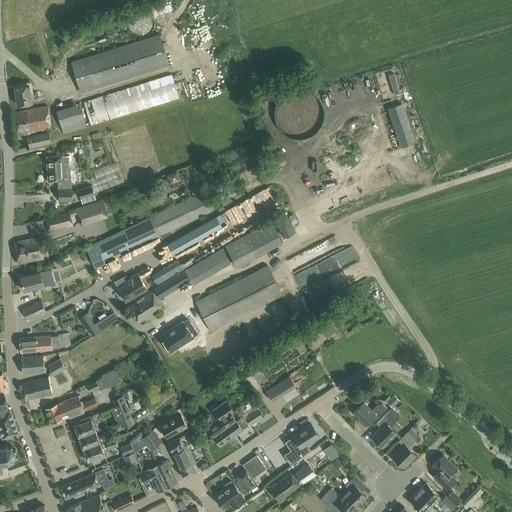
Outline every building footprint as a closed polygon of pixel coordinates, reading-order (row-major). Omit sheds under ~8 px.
[(192,47),(207,85),(215,82),(216,85),(228,80),(210,32),(195,38),(197,45),(192,47)] [(159,34),(71,62),(81,93),(169,65),(159,34)] [(91,125),(179,98),(172,75),(83,102),(91,125)] [(372,92),(377,89),(370,77),(365,80),(372,92)] [(346,102),(357,95),(349,82),(338,90),(346,102)] [(17,105),(32,103),(29,86),(15,88),(17,105)] [(299,136),(306,135),(312,132),(318,127),(321,121),(323,114),(323,107),(320,100),(316,94),(310,90),(304,87),(297,87),(289,88),(283,92),(278,97),(275,103),(273,110),(274,117),(276,123),(280,129),(286,133),(292,136),(299,136)] [(86,127),(80,108),(79,103),(56,110),(63,135),(86,127)] [(14,113),(17,135),(30,133),(30,132),(51,129),(48,106),(27,111),(14,113)] [(29,147),(36,146),(51,143),(49,132),(27,137),(29,147)] [(70,166),(63,166),(62,155),(46,157),(48,182),(62,180),(63,188),(58,189),(59,201),(72,200),(70,166)] [(90,185),(94,193),(123,182),(116,164),(94,172),(96,178),(89,181),(90,185)] [(182,166),(170,169),(173,180),(185,176),(182,166)] [(138,175),(140,183),(156,177),(154,169),(138,175)] [(94,193),(90,185),(77,190),(82,203),(95,198),(94,193)] [(149,217),(158,236),(213,210),(204,191),(149,217)] [(98,203),(80,208),(84,222),(102,216),(98,203)] [(72,225),(68,212),(46,219),(49,232),(72,225)] [(226,223),(221,214),(216,216),(167,244),(174,255),(222,227),(222,226),(226,223)] [(28,227),(44,222),(43,215),(26,220),(28,227)] [(283,236),(296,230),(287,215),(276,222),(278,225),(277,225),(283,236)] [(158,236),(149,217),(86,248),(92,262),(95,268),(105,263),(104,262),(158,236)] [(250,218),(222,236),(225,241),(253,223),(250,218)] [(283,242),(271,221),(225,246),(237,267),(283,242)] [(40,237),(14,242),(18,264),(44,259),(40,237)] [(223,247),(184,271),(190,281),(191,284),(230,261),(223,247)] [(68,254),(59,259),(62,263),(70,259),(68,254)] [(152,254),(131,264),(134,269),(155,259),(152,254)] [(177,261),(168,266),(152,276),(157,285),(182,269),(177,261)] [(196,302),(211,331),(282,295),(267,266),(196,302)] [(40,272),(20,277),(24,291),(54,282),(51,269),(40,272)] [(153,289),(159,300),(190,281),(184,271),(153,289)] [(147,288),(137,273),(127,280),(128,282),(118,288),(126,301),(147,288)] [(162,309),(152,292),(129,306),(139,323),(162,309)] [(23,309),(28,320),(46,312),(41,301),(23,309)] [(80,318),(86,327),(93,323),(87,313),(80,318)] [(161,336),(162,338),(164,341),(162,342),(167,351),(169,349),(171,352),(193,337),(198,333),(189,320),(184,323),(183,321),(167,331),(161,336)] [(51,335),(34,337),(36,351),(52,350),(61,347),(60,341),(59,335),(51,335)] [(36,351),(34,337),(19,339),(21,353),(36,351)] [(70,339),(60,341),(61,347),(71,345),(70,339)] [(44,372),(43,356),(21,358),(22,374),(44,372)] [(60,359),(48,366),(54,376),(66,368),(63,364),(68,360),(65,356),(60,359)] [(258,359),(250,364),(245,367),(251,376),(264,367),(258,359)] [(95,380),(96,381),(87,386),(90,392),(99,388),(100,390),(121,380),(115,368),(101,375),(102,377),(95,380)] [(273,401),(296,386),(289,376),(266,391),(273,401)] [(52,394),(48,377),(23,384),(27,400),(52,394)] [(129,404),(134,402),(142,397),(139,394),(132,397),(129,391),(125,393),(129,404)] [(9,411),(7,412),(5,405),(7,404),(4,395),(0,396),(0,434),(2,434),(3,437),(2,437),(3,437),(17,432),(17,433),(18,432),(17,431),(17,432),(10,411),(10,410),(9,411)] [(399,400),(394,395),(386,402),(392,407),(399,400)] [(78,396),(45,409),(51,424),(84,411),(97,406),(95,398),(81,404),(78,396)] [(122,422),(129,419),(129,417),(131,416),(122,396),(113,399),(116,408),(119,407),(122,414),(119,415),(122,422)] [(213,437),(236,421),(231,415),(234,412),(226,401),(213,410),(219,418),(206,427),(213,437)] [(248,422),(261,413),(252,401),(245,406),(247,408),(241,412),(248,422)] [(377,404),(371,410),(363,402),(353,413),(366,426),(373,418),(375,421),(387,409),(382,404),(380,406),(377,404)] [(99,411),(103,418),(108,415),(103,408),(99,411)] [(150,413),(146,408),(136,416),(140,421),(150,413)] [(392,408),(385,415),(376,423),(380,428),(372,437),(383,448),(397,433),(390,427),(399,418),(399,413),(397,411),(396,412),(392,408)] [(79,438),(96,431),(99,430),(93,414),(80,419),(81,423),(74,426),(79,438)] [(187,426),(181,415),(160,426),(166,437),(187,426)] [(236,421),(213,437),(220,446),(243,430),(242,429),(248,425),(241,417),(236,421)] [(124,429),(132,426),(129,419),(122,422),(124,429)] [(289,466),(310,450),(306,444),(319,436),(311,424),(284,442),(290,451),(283,456),(289,466)] [(419,425),(411,429),(415,438),(423,434),(419,425)] [(148,434),(156,446),(162,442),(153,430),(148,434)] [(98,437),(96,431),(79,438),(83,449),(100,443),(115,438),(115,437),(105,440),(103,435),(98,437)] [(416,440),(408,432),(398,441),(403,445),(392,457),(403,468),(416,455),(408,447),(416,440)] [(130,441),(131,443),(120,448),(123,456),(133,451),(131,446),(136,442),(143,437),(144,436),(142,434),(137,437),(130,441)] [(144,437),(144,436),(143,437),(149,449),(150,450),(156,446),(148,434),(144,437)] [(143,437),(136,442),(141,448),(146,445),(149,449),(143,437)] [(172,452),(186,446),(185,444),(184,445),(180,437),(168,443),(172,452)] [(118,446),(115,438),(100,443),(83,449),(88,461),(91,460),(93,464),(100,462),(99,457),(104,455),(102,449),(107,446),(108,450),(118,446)] [(206,441),(199,445),(203,453),(210,449),(206,441)] [(2,464),(5,463),(6,463),(7,465),(9,464),(8,462),(12,462),(13,463),(15,462),(13,460),(15,457),(17,457),(17,455),(15,454),(15,451),(16,451),(15,449),(13,450),(11,448),(13,446),(11,445),(10,447),(6,446),(5,444),(3,444),(4,446),(0,446),(0,474),(4,474),(2,466),(2,464)] [(187,445),(186,446),(172,452),(181,470),(195,463),(187,445)] [(238,480),(235,483),(244,494),(247,492),(248,492),(258,486),(253,479),(266,469),(256,455),(243,465),(246,470),(236,477),(238,480)] [(433,476),(447,490),(457,480),(451,475),(457,468),(443,455),(432,466),(438,472),(433,476)] [(167,460),(157,465),(167,487),(178,482),(167,460)] [(195,463),(181,470),(185,479),(197,473),(193,464),(196,463),(195,463)] [(296,473),(292,476),(291,473),(269,489),(278,500),(299,485),(303,482),(303,483),(317,472),(310,463),(296,473)] [(146,470),(147,471),(145,471),(144,473),(140,475),(143,483),(151,479),(157,492),(167,487),(157,465),(146,470)] [(100,485),(95,473),(61,487),(66,499),(100,485)] [(345,493),(358,506),(367,497),(358,489),(363,484),(355,475),(345,485),(349,489),(345,493)] [(233,508),(237,505),(244,500),(241,496),(242,495),(233,483),(232,483),(231,481),(223,487),(224,489),(215,496),(223,508),(230,504),(233,508)] [(418,492),(432,505),(437,500),(442,505),(444,503),(452,510),(456,506),(447,496),(446,495),(442,499),(440,497),(426,483),(418,492)] [(341,498),(337,494),(331,488),(320,499),(326,505),(327,505),(333,511),(335,511),(340,507),(345,511),(351,511),(358,506),(345,493),(341,498)] [(484,493),(480,489),(463,506),(467,510),(484,493)] [(452,491),(447,496),(456,506),(462,500),(452,491)] [(425,511),(432,505),(418,492),(410,500),(422,511),(425,511)] [(116,511),(134,503),(131,495),(113,504),(116,511)] [(105,511),(99,496),(69,507),(70,511),(105,511)] [(182,511),(186,508),(182,501),(177,503),(182,511)]
